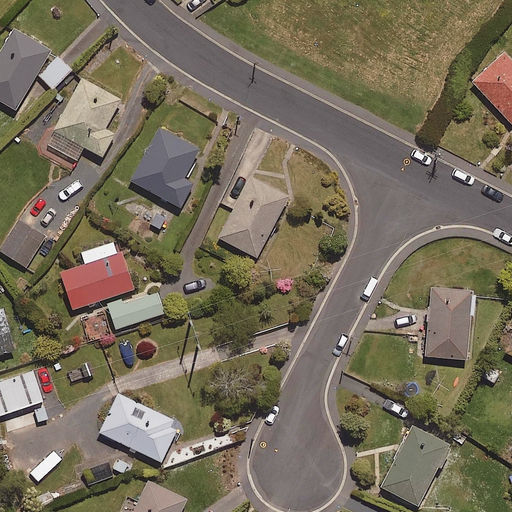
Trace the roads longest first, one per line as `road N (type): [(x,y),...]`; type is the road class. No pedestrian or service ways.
road 1 (residential): [(412,171),(284,443),(297,477)]
road 2 (residential): [(128,0),(178,48),(412,171)]
